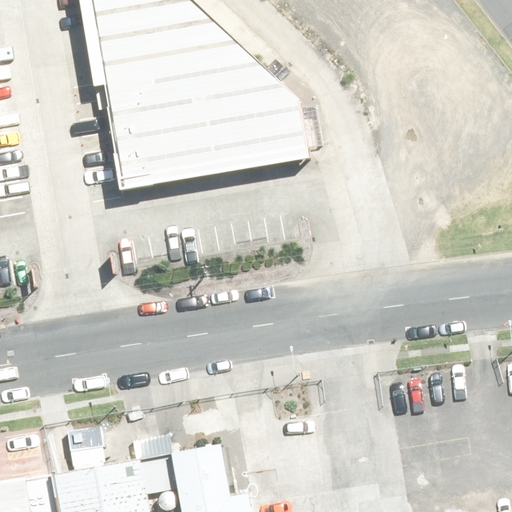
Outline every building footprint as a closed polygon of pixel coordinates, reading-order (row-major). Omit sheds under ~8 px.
[(87,0),(117,186),(150,181),(303,153),(296,97),(193,0),(87,0)] [(212,439),(163,448),(175,511),(236,511),(233,491),(222,493),(212,439)] [(141,511),(130,452),(41,469),(48,511),(141,511)] [(26,511),(20,472),(0,474),(0,511),(26,511)] [(511,511),(511,478),(369,504),(370,511),(511,511)]
